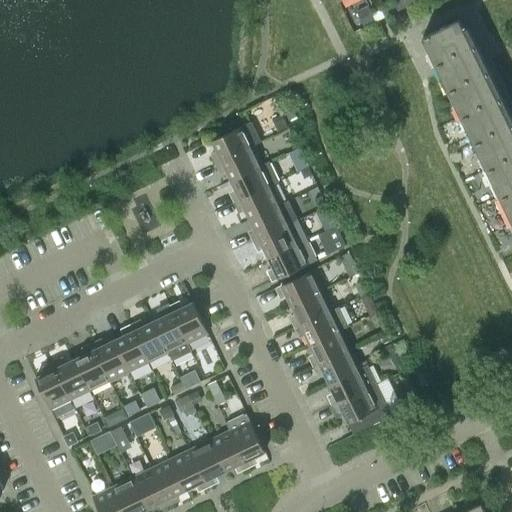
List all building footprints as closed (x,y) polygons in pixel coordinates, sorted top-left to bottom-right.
[(395,0),(394,1),(398,10),(419,0),(395,0)] [(394,1),(380,8),(385,17),(398,10),(394,1)] [(372,13),(360,19),(364,27),(375,21),(372,13)] [(422,37),(511,220),(511,128),(459,19),(422,37)] [(286,113),(290,119),(296,116),(293,109),(286,113)] [(280,116),(273,119),(278,130),(285,126),(280,116)] [(251,122),(212,140),(217,150),(219,154),(212,157),(215,164),(253,146),(260,142),(251,122)] [(253,146),(215,164),(218,170),(225,167),(231,180),(263,165),(253,146)] [(308,167),(308,166),(299,148),(289,153),(298,171),(308,167)] [(263,165),(231,180),(237,193),(231,196),(234,203),(272,185),(279,181),(270,162),(263,165)] [(244,206),(250,219),(281,204),(272,185),(234,203),(237,209),(244,206)] [(318,209),(326,205),(323,198),(315,202),(318,209)] [(256,232),(250,235),(253,242),(298,220),(288,201),(281,204),(250,219),(254,228),(256,232)] [(326,207),(316,212),(320,220),(330,215),(326,207)] [(298,220),(253,242),(256,248),(262,245),(264,249),(269,258),(288,249),(307,239),(298,220)] [(346,246),(343,239),(337,226),(327,231),(336,250),(346,246)] [(275,271),(268,274),(272,282),(278,278),(310,263),(317,260),(312,249),(307,239),(288,249),(269,258),(273,267),(275,271)] [(349,252),(340,257),(350,277),(359,272),(349,252)] [(285,292),(291,305),(323,290),(313,270),(275,288),(279,295),(285,292)] [(363,280),(355,284),(361,296),(368,292),(363,280)] [(291,321),(294,328),(332,310),(323,290),(291,305),(298,318),(291,321)] [(368,292),(361,296),(370,315),(377,311),(374,304),(372,300),(368,292)] [(176,302),(169,305),(188,343),(208,333),(193,302),(179,309),(176,302)] [(166,315),(153,321),(168,353),(172,360),(191,350),(188,343),(169,305),(163,308),(166,315)] [(332,310),(294,328),(297,334),(304,331),(310,344),(341,329),(349,325),(339,306),(332,310)] [(149,362),(168,353),(153,321),(140,327),(137,321),(130,324),(149,362)] [(114,340),(129,371),(149,362),(130,324),(124,327),(127,333),(114,340)] [(351,348),(341,329),(310,344),(316,357),(310,360),(313,367),(351,348)] [(389,336),(382,340),(384,344),(391,340),(389,336)] [(110,381),(129,371),(114,340),(101,346),(98,340),(92,343),(110,381)] [(75,358),(90,390),(110,381),(92,343),(85,346),(88,352),(75,358)] [(393,343),(384,347),(388,355),(396,350),(393,343)] [(360,368),(351,348),(313,367),(316,373),(322,370),(329,383),(360,368)] [(71,399),(90,390),(75,358),(62,365),(59,358),(53,361),(71,399)] [(71,399),(53,361),(46,364),(49,371),(35,378),(50,409),(71,399)] [(360,368),(329,383),(333,392),(335,396),(329,399),(332,406),(377,384),(367,364),(360,368)] [(195,371),(182,377),(186,387),(199,381),(195,371)] [(216,381),(209,385),(213,395),(221,391),(216,381)] [(181,382),(171,387),(174,393),(185,388),(181,382)] [(377,384),(332,406),(335,412),(341,409),(343,413),(348,423),(353,434),(392,415),(377,384)] [(153,388),(142,394),(148,406),(160,400),(153,388)] [(196,391),(190,395),(194,403),(200,400),(196,391)] [(420,401),(417,394),(402,401),(405,408),(405,409),(421,402),(420,401)] [(188,395),(179,400),(184,409),(193,405),(188,395)] [(169,406),(160,410),(165,418),(173,414),(169,406)] [(193,406),(184,410),(187,415),(195,411),(193,406)] [(117,411),(115,416),(118,421),(126,417),(122,409),(117,411)] [(226,423),(229,430),(248,468),(254,465),(251,458),(265,452),(246,413),(226,423)] [(137,419),(131,422),(136,432),(142,429),(137,419)] [(97,422),(88,426),(91,434),(101,429),(97,422)] [(111,431),(115,437),(124,433),(121,427),(111,431)] [(248,468),(229,430),(210,439),(225,471),(238,464),(241,471),(248,468)] [(71,433),(64,437),(68,445),(77,441),(73,434),(71,433)] [(103,450),(97,438),(92,440),(98,453),(103,450)] [(225,471),(210,439),(190,449),(209,487),(215,483),(212,477),(225,471)] [(209,487),(190,449),(171,458),(186,490),(199,483),(202,490),(209,487)] [(186,490),(171,458),(151,467),(170,505),(176,502),(173,496),(186,490)] [(132,477),(147,508),(160,502),(163,508),(170,505),(151,467),(132,477)] [(113,486),(125,511),(139,511),(147,508),(132,477),(113,486)] [(125,511),(113,486),(92,496),(100,511),(125,511)]
